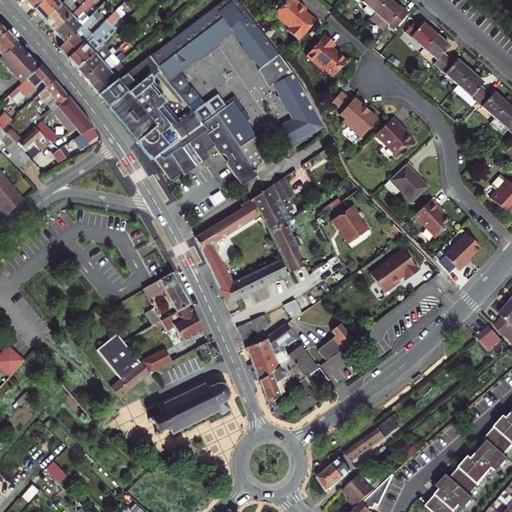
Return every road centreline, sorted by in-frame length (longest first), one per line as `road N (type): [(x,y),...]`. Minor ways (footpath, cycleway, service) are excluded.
road 1 (residential): [(292,446),(404,366),(511,257)]
road 2 (tertiary): [(262,436),(155,202)]
road 3 (residential): [(372,75),(441,124),(456,187),(511,247)]
road 4 (tertiary): [(118,145),(0,1)]
road 5 (residential): [(36,203),(64,192),(155,202)]
